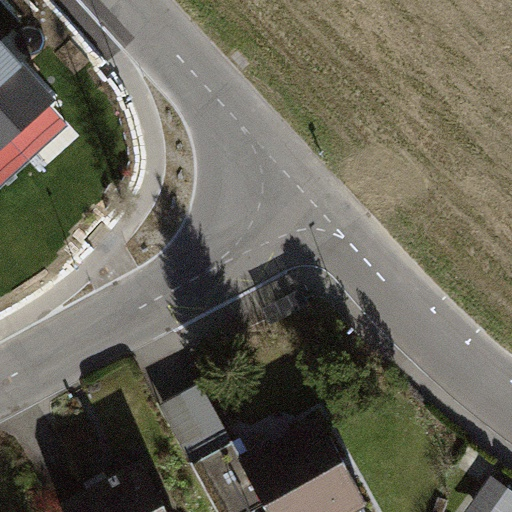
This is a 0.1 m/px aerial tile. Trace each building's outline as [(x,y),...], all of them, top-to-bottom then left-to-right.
[(49,102),(0,50),(0,184),(28,158),(10,139),(49,102)] [(231,450),(212,393),(175,406),(194,462),(231,450)] [(320,406),(245,442),(279,511),(345,511),(367,501),(320,406)] [(172,511),(140,446),(65,483),(79,511),(172,511)] [(511,511),(511,490),(493,477),(469,511),(511,511)]
